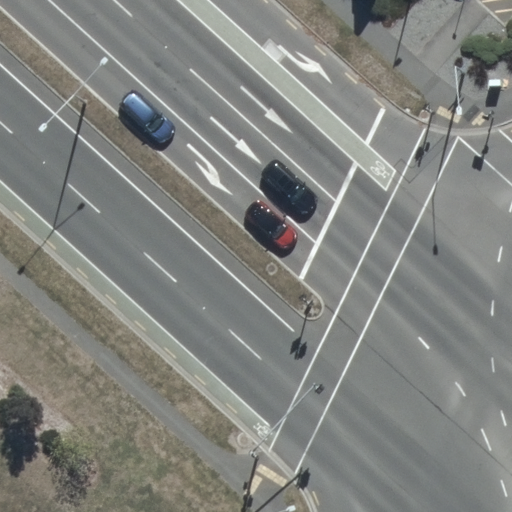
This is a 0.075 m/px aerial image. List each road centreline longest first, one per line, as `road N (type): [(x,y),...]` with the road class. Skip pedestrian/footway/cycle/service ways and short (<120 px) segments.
road 1 (primary): [(409,498),(0,124)]
road 2 (primary): [(99,0),(467,337)]
road 3 (unclassified): [(409,498),(467,337)]
